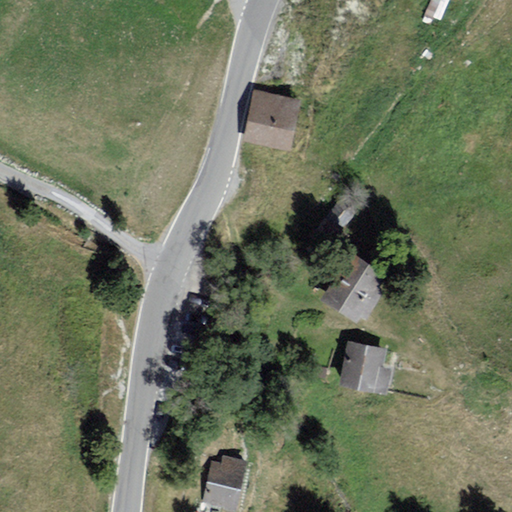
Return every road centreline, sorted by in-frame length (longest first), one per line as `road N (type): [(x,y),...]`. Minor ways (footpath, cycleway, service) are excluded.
road 1 (tertiary): [(171,271),(215,174),(264,0)]
road 2 (tertiary): [(126,511),(171,271)]
road 3 (residential): [(171,271),(0,168)]
